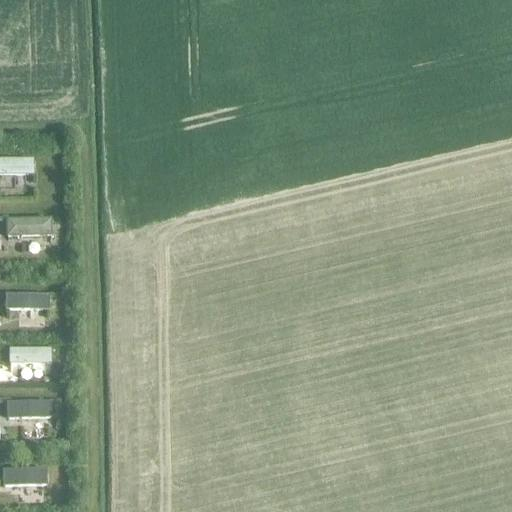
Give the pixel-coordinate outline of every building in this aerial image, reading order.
[(0,168),(0,185),(26,185),(26,168),(0,168)] [(0,298),(0,317),(37,318),(38,299),(0,298)] [(0,358),(0,376),(40,379),(41,361),(0,358)] [(0,434),(40,434),(39,406),(0,406),(0,434)] [(3,490),(33,492),(34,475),(4,472),(3,490)]
